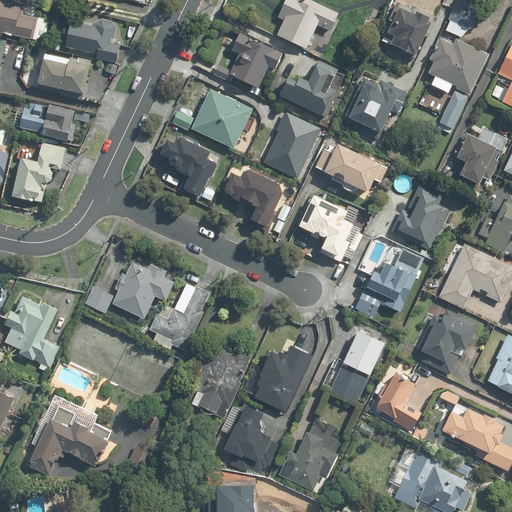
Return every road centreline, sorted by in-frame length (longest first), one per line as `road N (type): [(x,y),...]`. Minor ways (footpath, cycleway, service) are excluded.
road 1 (residential): [(304,286),(99,191)]
road 2 (residential): [(99,191),(188,0)]
road 3 (residential): [(0,236),(60,237),(99,191)]
